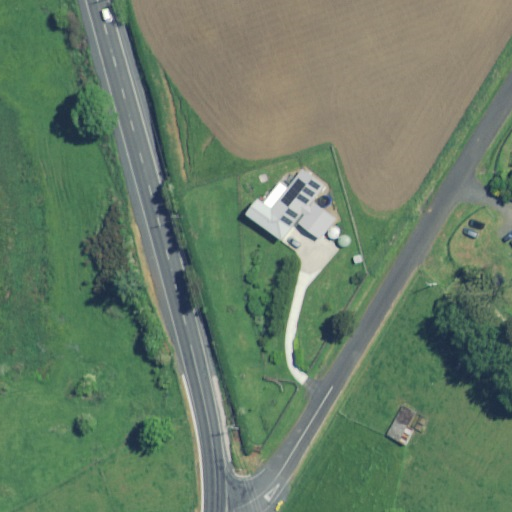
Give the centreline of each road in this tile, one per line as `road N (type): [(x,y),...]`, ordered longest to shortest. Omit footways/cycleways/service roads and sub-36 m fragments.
road 1 (tertiary): [(94,0),(202,392),(215,511)]
road 2 (unclassified): [(511,90),(252,511)]
road 3 (track): [(432,216),(511,316)]
